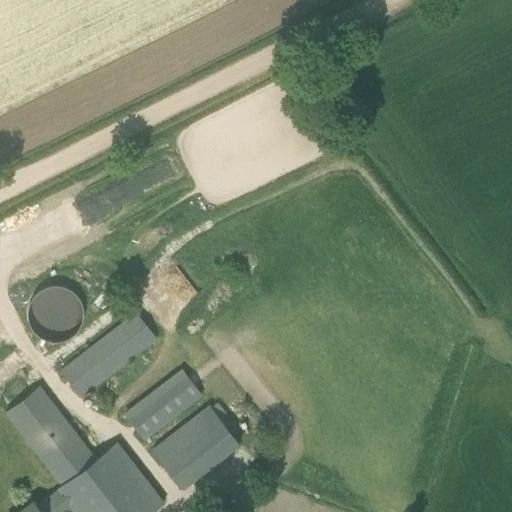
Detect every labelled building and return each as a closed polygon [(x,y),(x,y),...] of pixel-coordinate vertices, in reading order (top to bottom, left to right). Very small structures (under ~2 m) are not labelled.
[(65,288),(58,286),(51,286),(44,287),(37,291),(32,296),(28,302),(26,309),(26,316),(27,323),(31,330),(36,335),(42,339),(49,341),(56,342),(63,340),(70,337),(75,332),(79,326),(81,319),(82,311),(80,304),(77,298),(72,292),(65,288)] [(142,329),(145,326),(134,312),(57,371),(78,399),(152,342),(142,329)] [(143,442),(201,397),(172,359),(113,404),(143,442)] [(115,442),(94,458),(38,386),(5,412),(61,485),(57,488),(57,489),(34,505),(32,501),(16,511),(56,511),(68,504),(73,511),(156,511),(165,506),(115,442)] [(215,399),(152,447),(183,487),(246,439),(215,399)]
